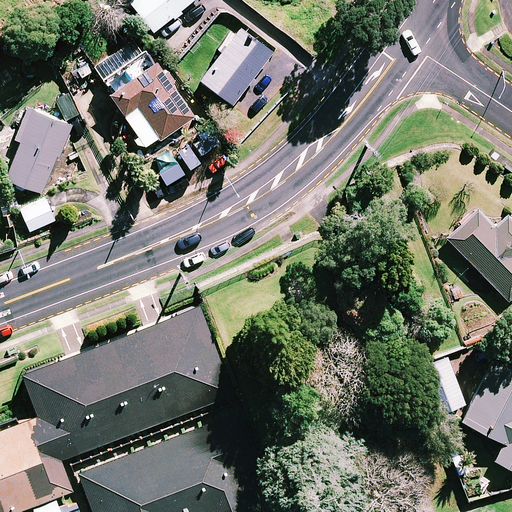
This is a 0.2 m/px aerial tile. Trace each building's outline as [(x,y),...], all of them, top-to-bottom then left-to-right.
[(191,0),(129,0),(153,30),(191,0)] [(272,51),(239,26),(199,78),(232,103),(272,51)] [(150,60),(133,34),(90,64),(146,146),(193,115),(174,87),(154,58),(150,60)] [(78,113),(68,93),(55,100),(65,119),(78,113)] [(69,122),(27,106),(15,136),(22,138),(7,178),(41,191),(69,122)] [(55,219),(45,197),(20,208),(30,231),(55,219)] [(511,209),(508,214),(506,213),(493,226),(476,208),(446,237),(507,300),(511,295),(511,209)] [(0,511),(264,511),(247,466),(259,462),(239,410),(78,470),(93,511),(80,511),(81,511),(78,511),(8,511),(72,489),(60,456),(232,392),(198,301),(18,368),(35,413),(0,426),(0,511)] [(463,403),(444,353),(421,361),(440,411),(463,403)] [(511,368),(491,358),(461,419),(502,440),(493,458),(511,467),(511,368)]
